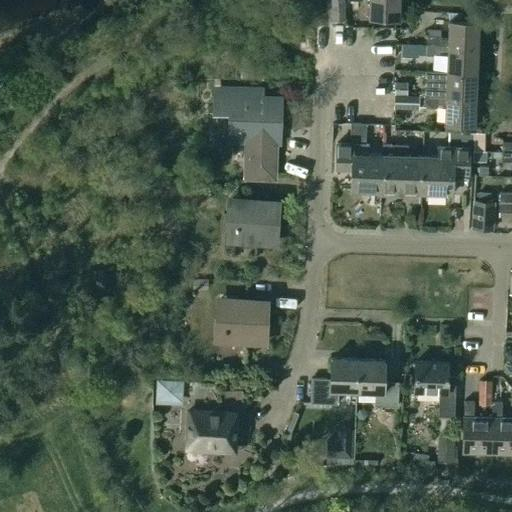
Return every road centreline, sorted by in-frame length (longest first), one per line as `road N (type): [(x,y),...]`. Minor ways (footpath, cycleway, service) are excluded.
road 1 (residential): [(311,245),(320,70),(388,72)]
road 2 (residential): [(499,252),(311,245)]
road 3 (residential): [(275,422),(309,323),(311,245)]
